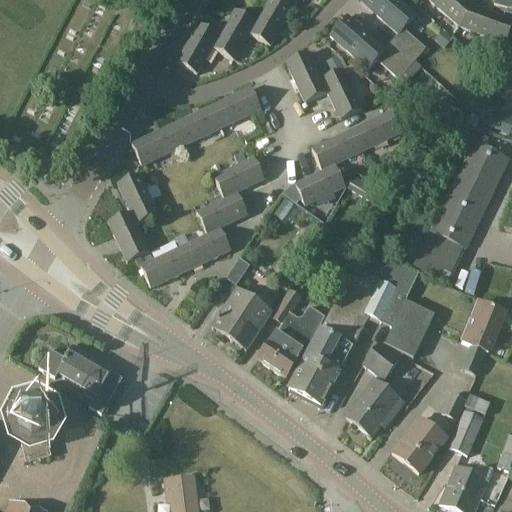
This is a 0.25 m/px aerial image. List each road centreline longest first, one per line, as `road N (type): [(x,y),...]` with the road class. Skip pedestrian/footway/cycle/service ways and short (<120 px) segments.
road 1 (unknown): [(0,364),(72,403),(89,435),(87,468),(72,485),(40,489),(15,476),(0,434)]
road 2 (tertiary): [(383,511),(178,354)]
road 3 (residential): [(50,239),(147,83)]
road 4 (residential): [(266,66),(298,137),(254,226)]
road 5 (tertiary): [(29,269),(99,321),(178,354)]
road 6 (tertiary): [(178,354),(50,239)]
road 7 (residential): [(266,66),(204,95),(178,96),(147,83)]
